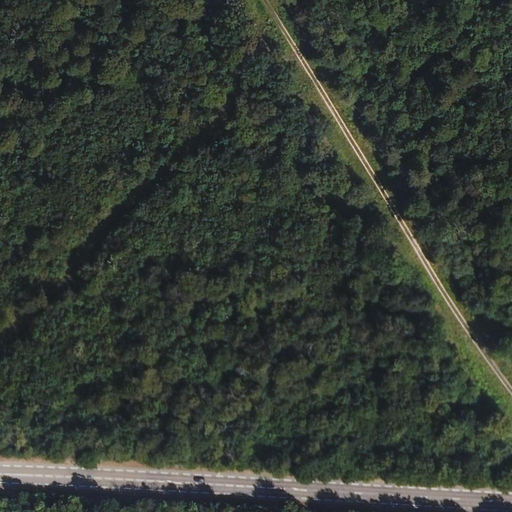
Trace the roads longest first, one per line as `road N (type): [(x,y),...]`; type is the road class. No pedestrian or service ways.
road 1 (primary): [(0,475),(511,501)]
road 2 (track): [(268,0),(511,386)]
